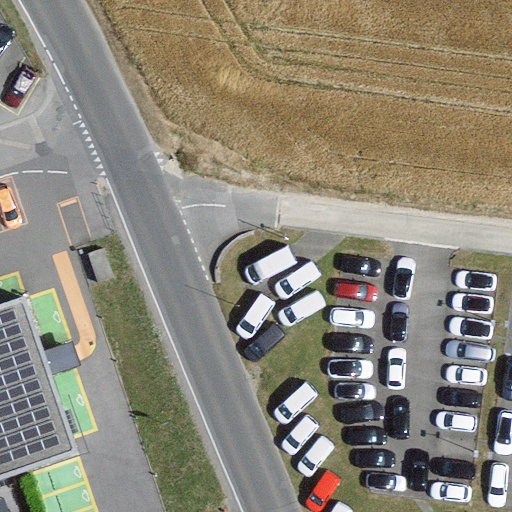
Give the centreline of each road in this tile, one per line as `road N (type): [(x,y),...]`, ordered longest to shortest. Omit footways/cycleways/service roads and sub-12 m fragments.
road 1 (unclassified): [(141,198),(511,243)]
road 2 (tertiary): [(141,198),(263,511)]
road 3 (tertiary): [(54,0),(141,198)]
